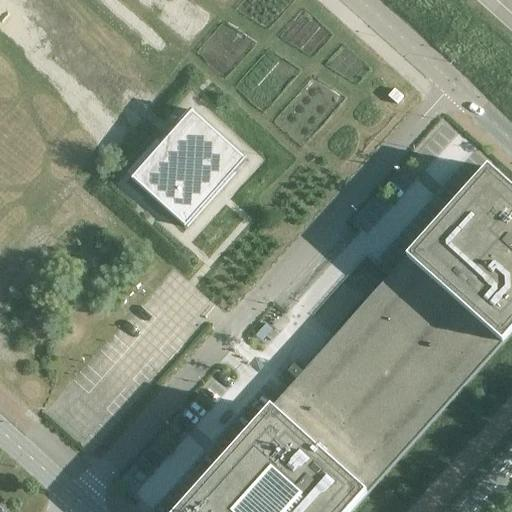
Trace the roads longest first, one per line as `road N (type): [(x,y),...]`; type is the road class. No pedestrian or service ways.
road 1 (unclassified): [(78,500),(449,84)]
road 2 (unclassified): [(355,0),(449,84)]
